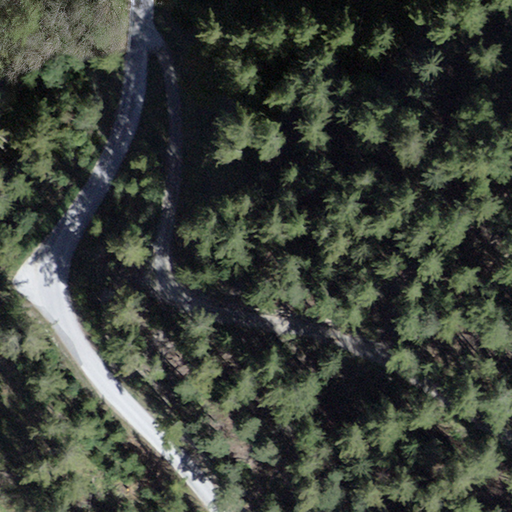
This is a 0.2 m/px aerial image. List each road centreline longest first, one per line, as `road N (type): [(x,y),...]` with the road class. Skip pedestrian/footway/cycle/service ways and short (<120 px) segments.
road 1 (tertiary): [(142,0),(126,126),(53,254),(49,285),(79,346),(221,511)]
road 2 (unknown): [(138,56),(159,63),(163,73),(178,200),(222,287),(343,366),(393,383),(511,401)]
